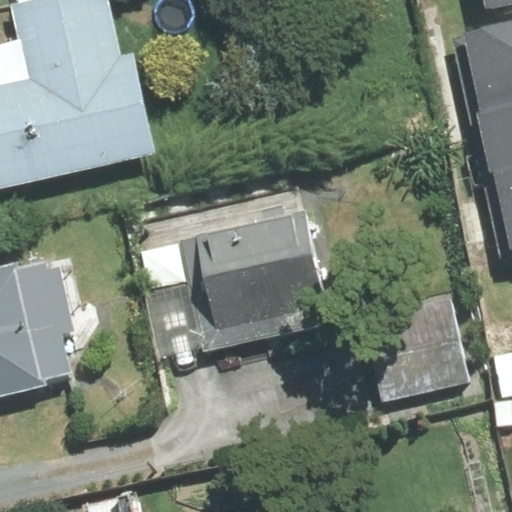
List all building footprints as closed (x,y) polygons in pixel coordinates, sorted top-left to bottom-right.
[(0,196),(154,163),(132,60),(121,62),(106,0),(53,0),(7,10),(23,84),(0,88),(0,196)] [(511,0),(499,0),(501,12),(511,9),(511,0)] [(511,38),(487,43),(511,171),(511,38)] [(308,215),(171,245),(197,363),(334,333),(308,215)] [(16,271),(0,274),(0,405),(44,396),(42,389),(67,383),(58,341),(72,338),(57,272),(44,275),(42,268),(17,274),(16,271)] [(467,390),(449,308),(388,322),(406,404),(467,390)]
